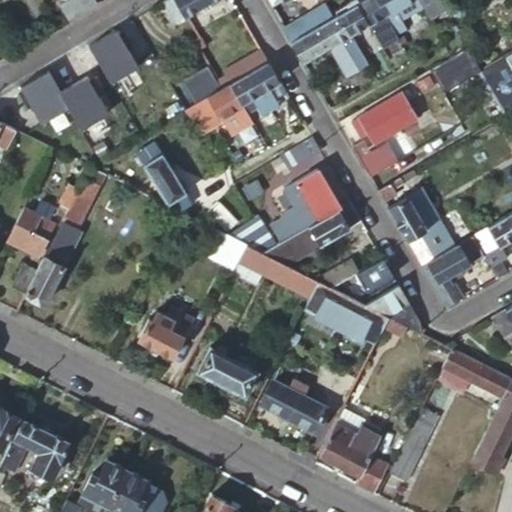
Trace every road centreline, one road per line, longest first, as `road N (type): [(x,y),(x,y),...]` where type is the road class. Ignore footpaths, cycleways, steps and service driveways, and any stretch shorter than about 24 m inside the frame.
road 1 (residential): [(0,329),(358,511)]
road 2 (residential): [(321,123),(441,328),(511,287)]
road 3 (residential): [(457,37),(319,119)]
road 4 (residential): [(134,0),(0,77)]
road 5 (residential): [(248,0),(319,119)]
